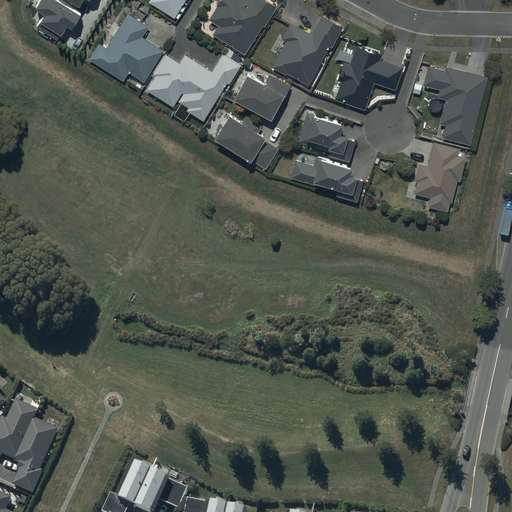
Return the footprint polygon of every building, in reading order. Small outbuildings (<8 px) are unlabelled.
[(45,13),(37,26),(57,39),(67,24),(72,27),(81,14),(59,0),(39,0),(35,6),(45,13)] [(149,0),(149,2),(175,18),(185,0),(149,0)] [(219,25),(213,34),(245,54),(263,25),(264,26),(277,6),(267,0),(219,0),(208,18),(219,25)] [(99,42),(88,58),(123,80),(128,71),(144,81),(163,50),(142,36),(149,26),(128,12),(106,47),(99,42)] [(286,40),(271,66),(285,74),(286,72),(307,84),(329,45),(332,47),(338,38),(337,37),(338,34),(340,35),(344,27),(323,15),(312,34),(290,22),(281,38),(286,40)] [(382,55),(357,46),(350,62),(344,60),(337,80),(341,82),(335,98),(365,109),(365,108),(367,108),(374,87),(372,87),(374,82),(395,90),(403,67),(380,59),(382,55)] [(155,75),(146,89),(173,106),(182,92),(183,93),(178,100),(188,107),(187,109),(203,119),(227,82),(229,83),(241,65),(223,53),(211,71),(184,53),(178,62),(165,54),(153,73),(155,75)] [(445,124),(442,136),(469,144),(487,76),(445,65),(444,70),(428,66),(423,85),(439,89),(437,97),(446,99),(439,123),(445,124)] [(247,73),(233,97),(271,118),(290,83),(269,73),(264,82),(247,73)] [(307,111),(298,141),(329,151),(328,155),(349,161),(356,140),(347,137),(348,135),(340,133),(343,123),(307,111)] [(230,113),(214,137),(250,161),(252,159),(265,168),(279,148),(264,138),(266,136),(258,131),(261,126),(246,115),(242,121),(230,113)] [(430,196),(427,205),(447,210),(450,201),(451,201),(457,179),(460,180),(467,157),(457,154),(459,148),(433,141),(427,165),(419,162),(414,180),(417,181),(414,192),(430,196)] [(296,159),(290,176),(337,190),(336,195),(357,201),(363,180),(356,178),(357,175),(350,173),(352,167),(346,165),(346,164),(317,155),(316,156),(300,151),(297,159),(296,159)] [(38,412),(16,402),(8,421),(1,418),(0,421),(0,458),(2,460),(4,457),(14,462),(14,464),(19,466),(17,471),(19,472),(13,487),(34,496),(44,473),(41,472),(59,431),(34,420),(38,412)] [(128,511),(130,508),(137,511),(158,511),(163,504),(179,511),(189,491),(167,481),(166,483),(133,467),(118,499),(112,496),(103,511),(128,511)] [(12,500),(0,494),(0,511),(6,511),(12,500)] [(241,511),(242,510),(214,503),(213,507),(187,501),(184,511),(241,511)]
